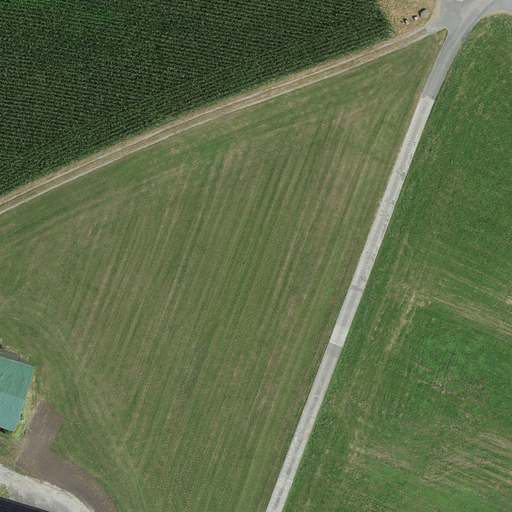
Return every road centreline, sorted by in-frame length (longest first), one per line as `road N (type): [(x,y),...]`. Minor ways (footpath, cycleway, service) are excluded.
road 1 (track): [(276,511),(439,70),(473,8)]
road 2 (track): [(473,8),(390,51),(84,172),(0,214)]
